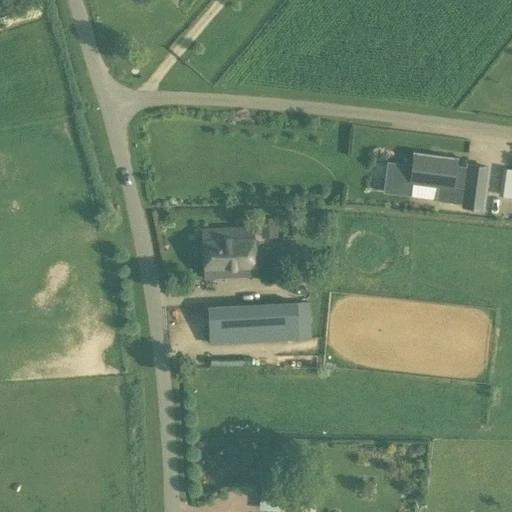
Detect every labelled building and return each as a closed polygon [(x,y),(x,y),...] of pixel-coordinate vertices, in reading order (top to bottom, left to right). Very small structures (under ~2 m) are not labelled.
[(387,162),(384,189),(409,193),(410,181),(439,184),(437,198),(461,201),(461,204),(482,207),(487,166),(466,163),(465,166),(454,165),(455,157),(413,152),(411,165),(387,162)] [(502,194),(511,195),(511,169),(505,169),(502,194)] [(259,231),(274,230),(274,219),(258,220),(259,231)] [(253,225),(199,227),(202,278),(256,274),(253,225)] [(310,338),(308,301),(297,302),(297,299),(209,305),(209,327),(210,344),(266,341),(310,338)]
